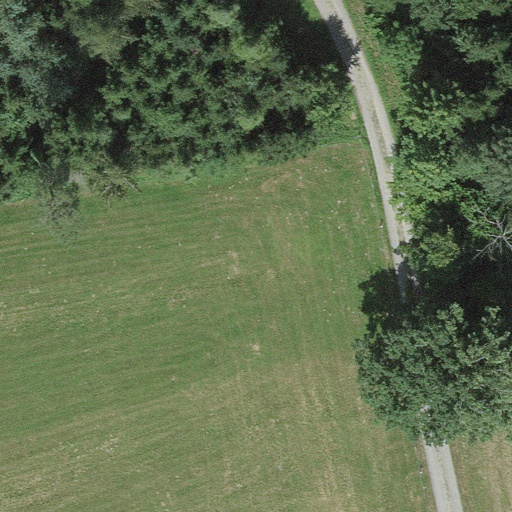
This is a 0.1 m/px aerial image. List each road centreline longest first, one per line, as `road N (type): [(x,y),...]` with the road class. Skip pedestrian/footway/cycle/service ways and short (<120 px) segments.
road 1 (track): [(333,0),(385,113),(468,511)]
road 2 (track): [(151,0),(88,87),(0,135)]
